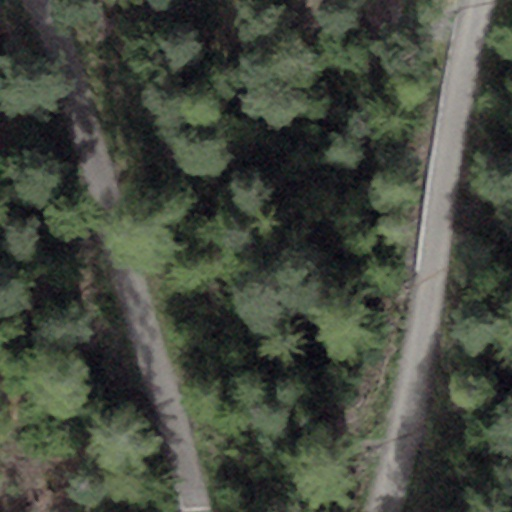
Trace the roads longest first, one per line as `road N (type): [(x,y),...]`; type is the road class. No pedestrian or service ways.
road 1 (track): [(41,0),(174,421),(189,511)]
road 2 (track): [(386,511),(414,388),(475,0)]
